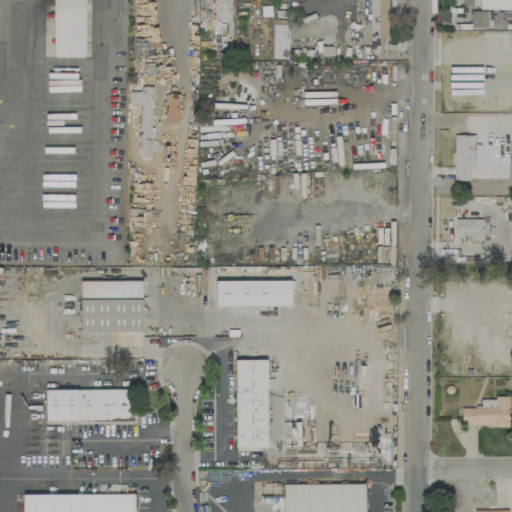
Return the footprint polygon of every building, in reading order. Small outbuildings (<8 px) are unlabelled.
[(52,0),(52,56),(83,57),(83,0),(52,0)] [(368,0),(368,53),(384,53),(384,0),(368,0)] [(471,27),(486,27),(486,10),(471,10),(471,27)] [(138,103),(137,156),(149,157),(151,86),(140,85),(139,91),(129,91),(129,103),(138,103)] [(165,122),(177,123),(178,96),(166,95),(165,122)] [(452,179),(469,179),(469,164),(479,165),(479,143),(473,143),(473,134),(453,134),(452,179)] [(454,234),(469,235),(469,239),(482,240),(482,218),(455,218),(454,234)] [(78,339),(100,339),(100,346),(140,346),(141,280),(79,280),(78,339)] [(214,305),(289,305),(289,280),(214,280),(214,305)] [(234,448),(266,447),(265,359),(233,359),(234,448)] [(130,389),(44,388),(44,420),(129,421),(130,389)] [(506,395),(506,425),(487,425),(487,423),(459,424),(459,407),(473,407),(473,404),(478,404),(479,398),(493,398),(494,395),(506,395)]
